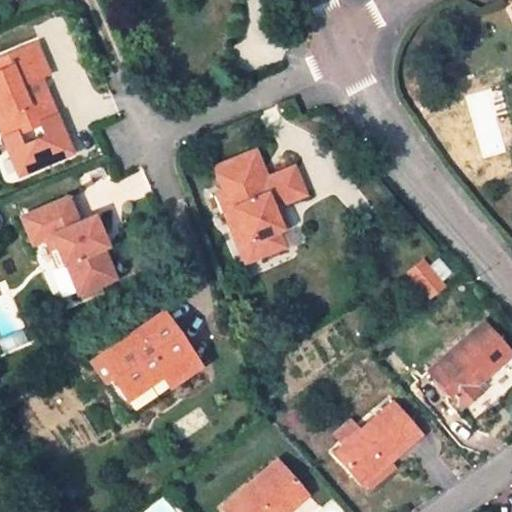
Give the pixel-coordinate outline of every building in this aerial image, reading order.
[(49,75),(38,46),(0,60),(0,124),(6,139),(20,176),(56,162),(55,157),(64,154),(66,158),(82,152),(70,119),(53,126),(56,133),(33,142),(28,130),(58,119),(49,97),(43,99),(36,80),(49,75)] [(214,168),(231,208),(224,211),(239,247),(254,241),(260,256),(284,246),(278,231),(286,227),(277,206),(304,194),(293,166),(265,178),(255,151),(214,168)] [(70,195),(64,198),(75,223),(81,220),(70,195)] [(63,263),(65,262),(77,292),(114,276),(101,247),(96,248),(93,242),(101,238),(92,216),(81,220),(75,223),(64,198),(21,216),(30,236),(41,232),(44,238),(51,236),(63,263)] [(44,238),(41,232),(30,236),(33,243),(44,238)] [(56,266),(63,263),(51,236),(44,238),(56,266)] [(260,256),(254,241),(239,247),(245,262),(260,256)] [(412,271),(422,286),(435,277),(425,262),(412,271)] [(441,286),(435,277),(422,286),(429,296),(441,286)] [(98,353),(127,397),(117,404),(125,415),(169,385),(162,373),(190,354),(162,311),(98,353)] [(460,406),(476,390),(469,383),(474,377),(477,380),(507,352),(481,323),(428,373),(460,406)] [(474,377),(469,383),(476,390),(511,357),(507,352),(477,380),(474,377)] [(127,397),(98,353),(88,359),(117,404),(127,397)] [(197,366),(190,354),(162,373),(169,385),(197,366)] [(334,452),(361,484),(387,461),(399,451),(418,434),(391,403),(359,430),(342,444),(334,452)] [(333,434),(342,444),(359,430),(350,420),(333,434)] [(273,511),(299,490),(274,461),(221,508),(224,511),(273,511)] [(393,468),(387,461),(361,484),(367,490),(393,468)] [(299,490),(273,511),(283,511),(303,494),(299,490)]
